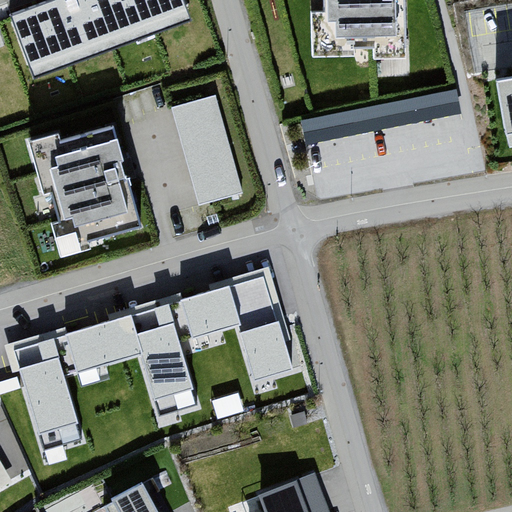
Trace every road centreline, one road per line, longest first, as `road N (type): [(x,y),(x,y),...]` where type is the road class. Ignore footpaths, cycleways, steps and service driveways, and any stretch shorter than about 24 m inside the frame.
road 1 (residential): [(0,311),(287,225)]
road 2 (residential): [(370,511),(287,225)]
road 3 (residential): [(287,225),(221,0)]
road 4 (residential): [(287,225),(511,187)]
